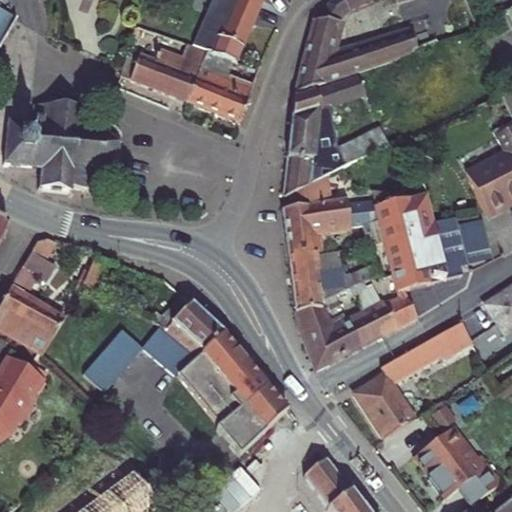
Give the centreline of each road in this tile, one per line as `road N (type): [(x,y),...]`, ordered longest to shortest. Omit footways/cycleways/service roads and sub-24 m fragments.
road 1 (secondary): [(392,511),(211,264)]
road 2 (residential): [(25,0),(58,69),(251,160)]
road 3 (secondary): [(211,264),(178,246),(36,213)]
road 4 (residential): [(319,0),(293,41),(251,160)]
